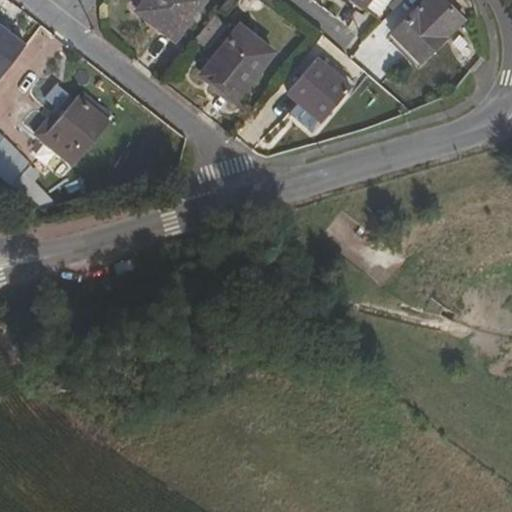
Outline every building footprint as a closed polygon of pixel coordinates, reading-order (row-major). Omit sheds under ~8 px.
[(145,0),(137,11),(176,40),(206,0),(145,0)] [(353,0),(385,23),(406,0),(353,0)] [(464,19),(444,0),(420,0),(423,2),(393,34),(421,62),(464,19)] [(216,16),(196,41),(208,50),(228,25),(216,16)] [(235,102),(275,52),(241,24),(200,75),(235,102)] [(0,79),(25,47),(0,27),(0,79)] [(325,119),(352,86),(318,58),(289,92),(300,102),(303,99),(325,119)] [(52,111),(60,118),(79,96),(64,83),(46,106),(52,111)] [(111,122),(79,96),(60,118),(52,111),(33,135),(73,168),(111,122)]
